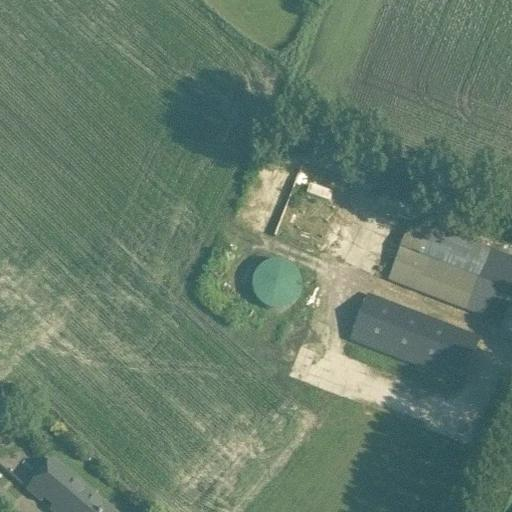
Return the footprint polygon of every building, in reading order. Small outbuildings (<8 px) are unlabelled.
[(279,236),(315,248),(340,176),(303,164),(279,236)] [(375,277),(482,318),(501,325),(511,295),(511,260),(398,217),(375,277)] [(256,300),(259,304),(262,307),(266,310),(271,312),(275,312),(280,312),(285,311),(289,309),(293,306),(296,303),(299,299),(301,294),(302,290),(301,285),(300,280),(298,276),(296,272),(292,269),(288,266),(284,264),(279,263),(274,264),(269,265),(265,267),(261,269),(258,273),(255,277),(254,281),(253,286),(253,291),(254,296),(256,300)] [(480,340),(462,333),(368,296),(350,341),(463,385),(480,340)] [(51,511),(112,511),(55,462),(28,493),(42,504),(46,500),(54,508),(51,511)]
